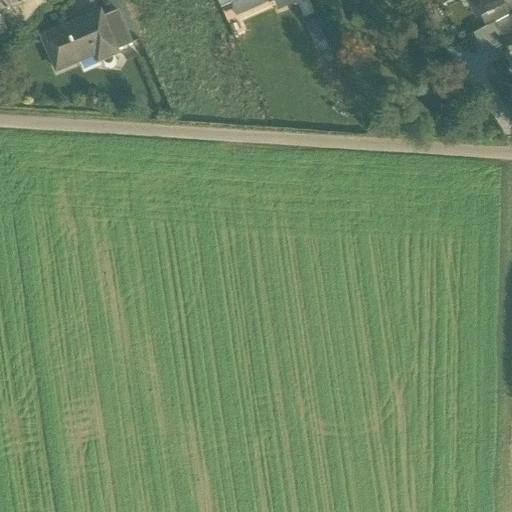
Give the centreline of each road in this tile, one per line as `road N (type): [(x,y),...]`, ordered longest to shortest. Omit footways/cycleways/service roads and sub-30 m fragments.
road 1 (track): [(0,123),(511,154)]
road 2 (track): [(498,511),(508,153)]
